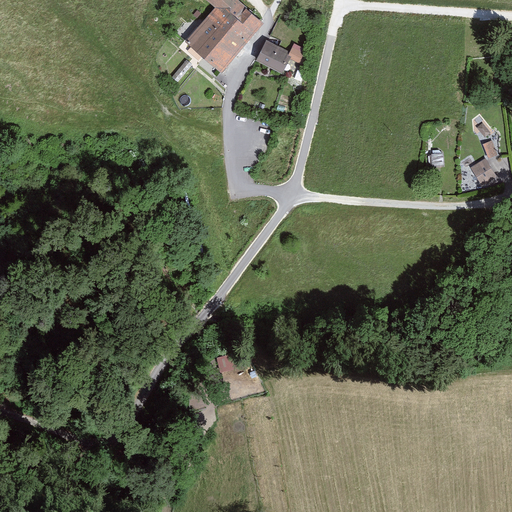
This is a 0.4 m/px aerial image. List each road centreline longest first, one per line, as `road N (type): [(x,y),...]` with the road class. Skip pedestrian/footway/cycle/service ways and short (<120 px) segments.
road 1 (unclassified): [(0,425),(57,443),(82,436),(201,322),(260,243),(290,193),(234,192),(228,107),(269,25)]
road 2 (track): [(511,191),(464,207),(290,193),(342,0)]
road 3 (track): [(342,0),(511,16)]
